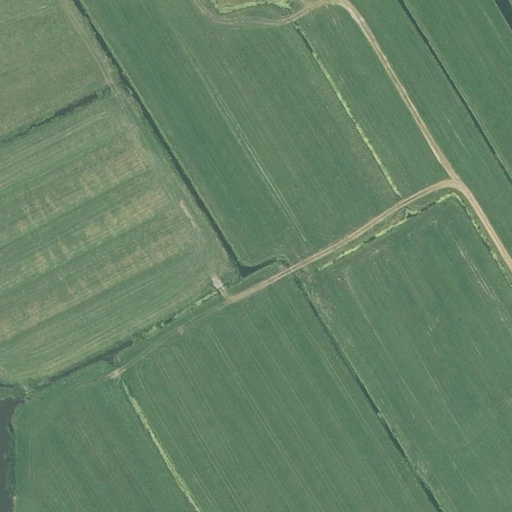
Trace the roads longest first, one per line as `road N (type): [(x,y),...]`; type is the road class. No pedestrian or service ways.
road 1 (track): [(24,507),(24,433),(38,408),(117,375),(228,304)]
road 2 (track): [(228,304),(403,202),(457,184)]
road 3 (track): [(105,77),(176,194),(228,304)]
road 4 (track): [(457,184),(340,0)]
road 5 (track): [(325,0),(285,21),(238,24),(210,20),(196,0)]
